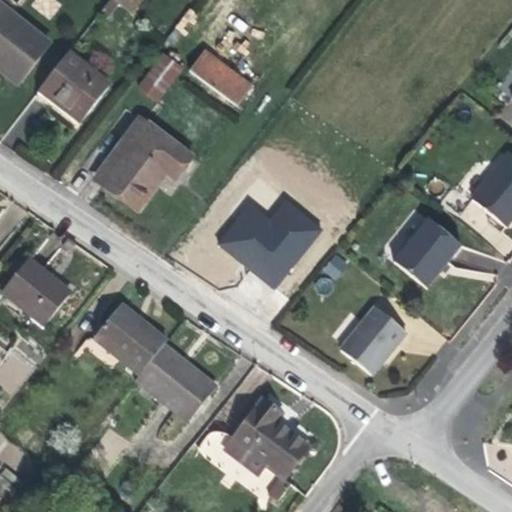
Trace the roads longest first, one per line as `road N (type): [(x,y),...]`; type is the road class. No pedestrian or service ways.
road 1 (tertiary): [(0,165),(377,424)]
road 2 (residential): [(416,445),(511,330)]
